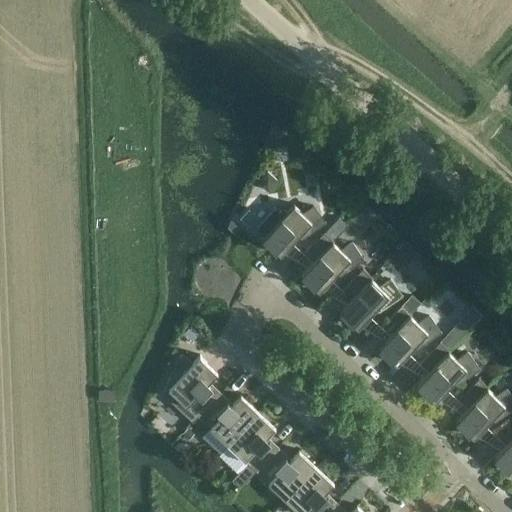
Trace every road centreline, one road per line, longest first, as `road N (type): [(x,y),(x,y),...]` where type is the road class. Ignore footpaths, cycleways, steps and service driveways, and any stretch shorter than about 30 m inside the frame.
road 1 (residential): [(453,466),(265,289),(241,340),(415,506)]
road 2 (track): [(94,511),(76,0)]
road 3 (tertiary): [(511,235),(250,0)]
road 4 (track): [(511,177),(367,67),(297,41)]
road 5 (track): [(195,0),(295,67),(333,73)]
